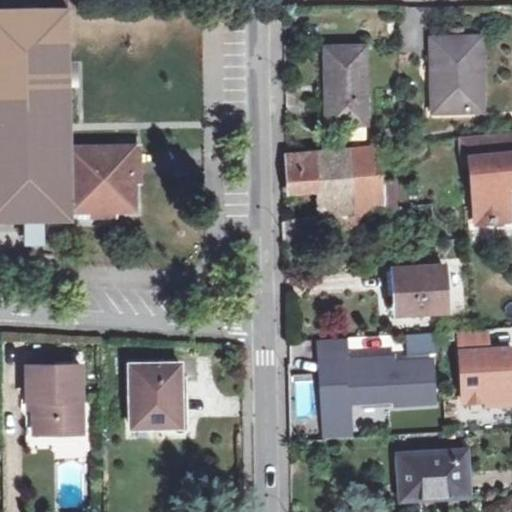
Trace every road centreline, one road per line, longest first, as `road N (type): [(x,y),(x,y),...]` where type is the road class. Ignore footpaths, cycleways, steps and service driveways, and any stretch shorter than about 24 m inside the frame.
road 1 (residential): [(252,0),(266,330)]
road 2 (residential): [(0,310),(266,330)]
road 3 (residential): [(266,330),(267,511)]
